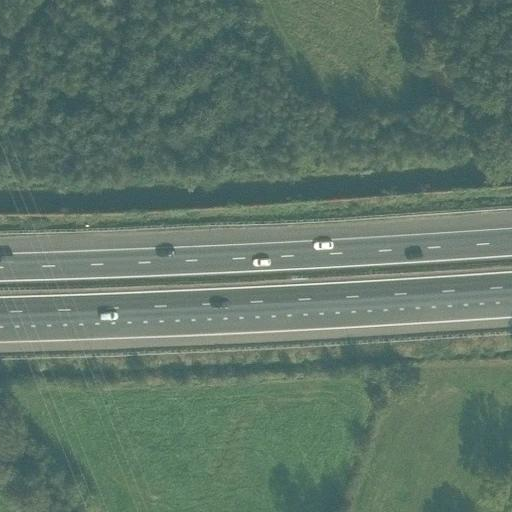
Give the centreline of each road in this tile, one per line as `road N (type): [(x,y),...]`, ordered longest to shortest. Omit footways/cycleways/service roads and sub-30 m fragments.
road 1 (track): [(0,201),(511,174)]
road 2 (motorway): [(511,243),(0,266)]
road 3 (motorway): [(0,309),(511,287)]
